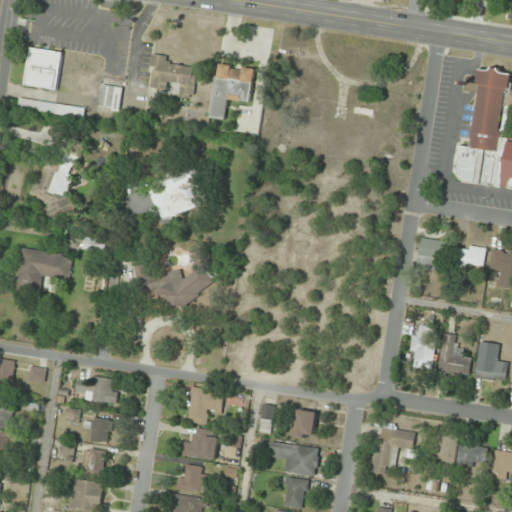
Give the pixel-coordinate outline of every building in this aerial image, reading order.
[(33,50),(63,55),(56,92),(26,86),(33,50)] [(195,99),(198,69),(170,65),(171,57),(153,54),(148,89),(168,91),(169,84),(182,85),(180,97),(195,99)] [(251,102),(256,69),(219,63),(210,118),(228,121),(232,100),(251,102)] [(511,91),(510,91),(511,78),(511,71),(480,68),(477,84),(468,83),(467,91),(479,93),(471,147),(459,145),(454,180),(511,188),(511,91)] [(120,111),(124,88),(103,84),(99,108),(120,111)] [(51,207),(47,218),(70,227),(79,204),(66,199),(74,176),(62,172),(64,166),(47,159),(31,199),(51,207)] [(209,204),(193,166),(148,185),(163,223),(209,204)] [(444,240),(419,240),(419,271),(444,271),(444,240)] [(486,247),(457,246),(456,268),(486,269),(486,247)] [(74,256),(22,248),(16,287),(42,291),(44,276),(71,280),(74,256)] [(491,270),(501,271),(499,286),(511,287),(511,253),(493,251),(491,270)] [(137,264),(141,292),(158,289),(160,305),(214,297),(210,270),(183,274),(182,271),(153,275),(151,262),(137,264)] [(411,366),(433,370),(438,342),(430,341),(432,328),(418,325),(411,366)] [(440,372),(470,375),(472,357),(455,355),(457,335),(445,334),(440,372)] [(475,378),(506,383),(509,363),(499,362),(502,345),(482,341),(475,378)] [(17,362),(0,358),(0,388),(11,391),(17,362)] [(47,368),(31,366),(30,380),(46,382),(47,368)] [(86,400),(117,404),(120,381),(91,377),(90,382),(79,380),(77,392),(87,393),(86,400)] [(225,391),(193,388),(190,422),(210,424),(211,412),(223,413),(225,391)] [(14,398),(0,397),(0,427),(14,427),(14,398)] [(260,433),(272,434),(276,406),(264,404),(260,433)] [(80,410),(69,410),(69,422),(80,422),(80,410)] [(295,437),(313,441),(319,413),(300,410),(295,437)] [(92,439),(111,442),(114,419),(95,416),(92,439)] [(374,474),(388,475),(389,467),(398,468),(400,448),(415,450),(417,431),(379,427),(374,474)] [(219,431),(198,431),(198,437),(185,437),(185,458),(219,458),(219,431)] [(287,473),(317,476),(320,448),(272,442),(270,459),(288,461),(287,473)] [(489,446),(459,446),(459,464),(489,464),(489,446)] [(83,473),(104,477),(108,452),(87,448),(83,473)] [(508,473),(511,472),(511,452),(497,453),(497,478),(508,478),(508,473)] [(179,490),(205,494),(209,469),(183,464),(179,490)] [(105,484),(77,479),(72,507),(101,511),(105,484)] [(308,508),(308,479),(286,479),(286,508),(308,508)] [(203,511),(205,498),(176,495),(174,511),(203,511)]
